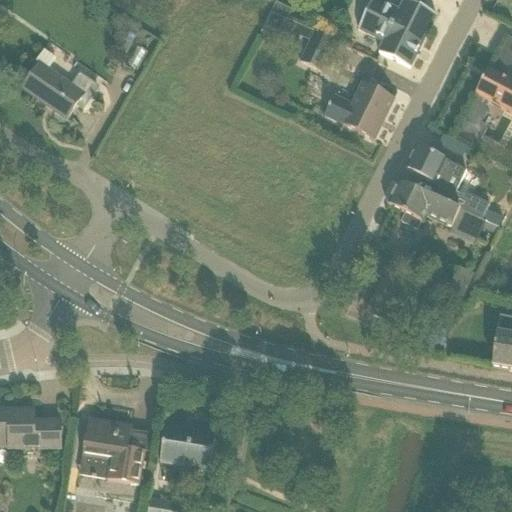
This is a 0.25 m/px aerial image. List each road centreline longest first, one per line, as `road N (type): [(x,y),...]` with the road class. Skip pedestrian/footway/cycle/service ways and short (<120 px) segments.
road 1 (unclassified): [(121,205),(263,294),(303,295),(329,279),(479,0)]
road 2 (secondary): [(511,403),(277,362),(185,336),(74,281)]
road 3 (unclassified): [(121,205),(0,131)]
